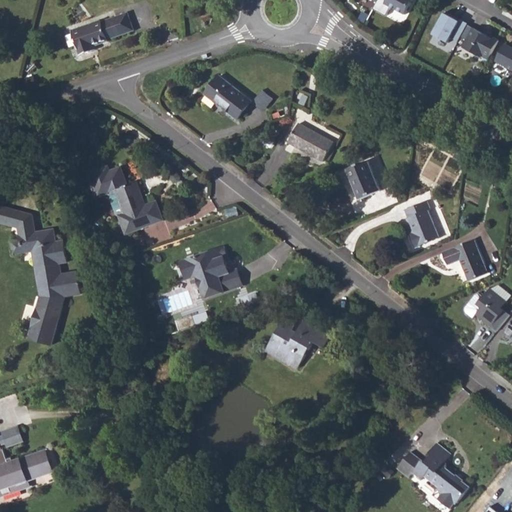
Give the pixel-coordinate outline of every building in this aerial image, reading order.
[(380,0),(378,4),(374,11),(387,18),(392,10),(406,17),(415,0),(414,0),(380,0)] [(72,31),(81,55),(98,50),(96,46),(110,41),(110,39),(122,35),(134,31),(127,12),(115,17),(103,21),(102,20),(72,31)] [(452,40),(459,44),(469,26),(461,22),(460,24),(453,20),(454,18),(447,14),(434,37),(449,46),(452,40)] [(483,57),(490,61),(500,43),(485,35),(485,36),(475,31),(465,50),(482,59),(483,57)] [(377,42),(385,48),(388,45),(380,39),(379,40),(377,42)] [(511,70),(511,49),(507,46),(497,63),(511,70)] [(205,94),(237,119),(251,101),(219,76),(205,94)] [(264,89),(254,101),(265,110),(275,98),(264,89)] [(365,110),(378,119),(383,111),(370,103),(365,110)] [(289,143),(323,161),(333,143),(299,124),(289,143)] [(466,156),(465,155),(457,150),(453,157),(462,162),(466,156)] [(347,169),(360,199),(381,191),(368,161),(347,169)] [(122,213),(128,232),(165,219),(159,200),(148,204),(139,180),(130,183),(124,165),(113,169),(111,164),(93,171),(101,194),(119,188),(127,211),(122,213)] [(484,181),(494,184),(497,177),(487,173),(484,181)] [(414,248),(439,238),(428,209),(429,208),(426,201),(404,209),(408,217),(407,218),(412,232),(408,233),(414,248)] [(0,206),(0,223),(18,228),(21,242),(24,254),(34,252),(36,260),(39,259),(47,296),(44,297),(33,339),(57,345),(66,307),(64,297),(68,296),(83,293),(78,271),(69,273),(70,275),(64,277),(63,274),(61,263),(68,262),(64,240),(57,242),(55,234),(52,232),(47,233),(45,236),(40,237),(39,233),(36,233),(32,216),(0,206)] [(452,234),(441,207),(432,211),(443,237),(452,234)] [(468,280),(487,272),(474,239),(443,251),(448,263),(460,259),(468,280)] [(15,256),(24,254),(21,242),(12,244),(15,256)] [(225,246),(183,261),(189,278),(199,274),(207,297),(244,284),(238,268),(226,273),(225,268),(229,266),(227,261),(229,260),(225,246)] [(39,259),(36,260),(44,297),(47,296),(39,259)] [(496,285),(490,288),(507,301),(511,295),(496,285)] [(466,313),(473,318),(476,315),(497,331),(510,315),(502,308),(507,301),(490,288),(483,297),(477,292),(465,308),(465,310),(466,313)] [(270,345),(279,351),(277,355),(298,368),(314,342),(324,348),(325,346),(332,335),(332,334),(306,319),(298,332),(296,334),(291,331),(292,329),(294,325),(285,319),(270,345)] [(325,346),(329,349),(336,338),(332,335),(325,346)] [(267,349),(277,355),(279,351),(270,345),(267,349)] [(4,434),(7,442),(8,445),(23,440),(18,426),(3,431),(4,434)] [(438,498),(451,508),(470,486),(463,481),(461,481),(457,478),(457,476),(446,467),(446,463),(445,462),(451,454),(437,443),(429,453),(431,454),(425,462),(423,460),(414,472),(423,479),(425,477),(439,487),(444,491),(438,498)] [(0,444),(0,447),(6,464),(11,462),(11,460),(10,457),(7,458),(2,444),(0,444)] [(0,490),(2,495),(22,489),(20,483),(28,480),(44,474),(46,475),(53,473),(45,449),(36,452),(35,453),(17,460),(15,459),(11,460),(11,462),(6,464),(0,447),(0,490)] [(20,483),(22,489),(30,486),(28,480),(20,483)] [(433,495),(438,498),(444,491),(439,487),(433,495)] [(500,511),(490,503),(482,511),(500,511)]
